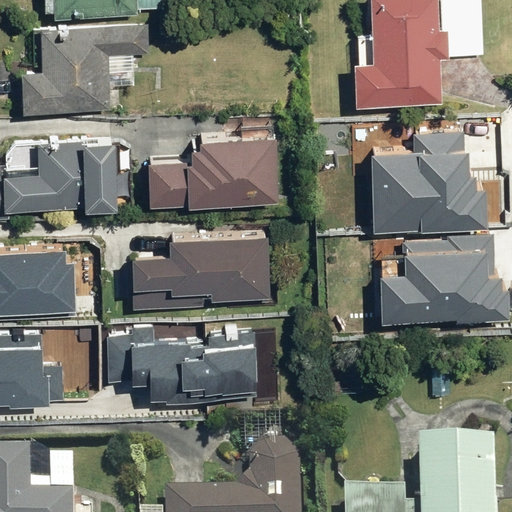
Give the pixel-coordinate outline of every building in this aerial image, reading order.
[(364,29),(363,93),(443,95),(444,46),(452,47),(453,18),(442,18),(442,0),(377,0),(377,30),(364,29)] [(486,0),(450,0),(450,10),(486,11),(486,0)] [(151,47),(151,19),(47,19),(47,64),(30,64),(30,104),(113,105),(113,79),(138,79),(139,47),(151,47)] [(467,171),(468,125),(410,124),(410,140),(373,139),(371,211),(482,215),(483,172),(467,171)] [(282,194),(283,126),(196,125),(195,153),(158,152),(158,192),(282,194)] [(124,133),(92,132),(92,136),(43,136),(43,160),(9,160),(9,170),(9,201),(13,201),(92,202),(92,199),(123,199),(124,133)] [(9,201),(9,170),(0,170),(0,214),(13,214),(13,201),(9,201)] [(276,290),(274,228),(171,230),(172,246),(135,247),(136,275),(177,275),(177,284),(216,283),(217,292),(276,290)] [(97,275),(96,231),(57,232),(57,244),(32,245),(33,273),(0,273),(0,278),(1,307),(26,306),(26,314),(77,315),(79,275),(97,275)] [(377,262),(376,306),(507,307),(507,264),(484,263),(485,232),(398,231),(398,262),(377,262)] [(132,323),(112,323),(111,375),(157,375),(157,393),(262,394),(263,322),(244,322),(244,332),(232,332),(232,319),(210,319),(210,332),(197,332),(197,323),(163,323),(164,314),(133,314),(132,323)] [(31,331),(0,332),(0,404),(48,402),(46,368),(33,369),(31,331)] [(498,511),(500,437),(429,437),(428,503),(427,511),(498,511)] [(299,511),(303,441),(256,440),(254,488),(167,485),(166,511),(299,511)] [(38,448),(0,446),(0,511),(78,511),(80,492),(37,491),(38,448)] [(427,511),(428,503),(412,502),(412,488),(352,487),(351,511),(427,511)]
